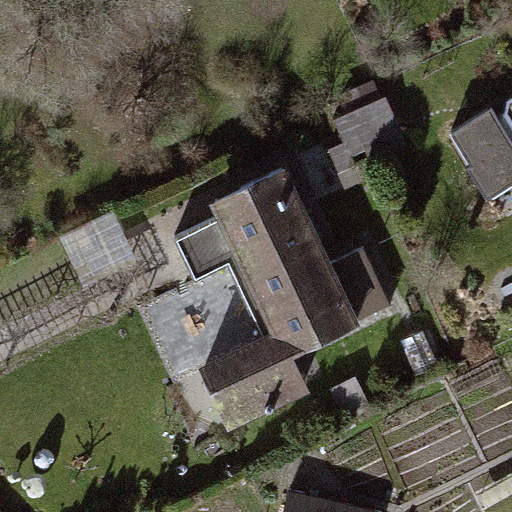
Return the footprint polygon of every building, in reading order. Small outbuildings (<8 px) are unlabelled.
[(511,94),(508,96),(509,117),(502,119),(492,105),(454,130),(489,195),(511,182),(511,94)] [(393,99),(344,116),(359,159),(408,142),(393,99)] [(291,163),(208,201),(214,214),(178,233),(197,275),(234,256),(270,334),(205,364),(233,423),(317,383),(303,353),(396,308),(366,244),(336,257),(291,163)] [(118,216),(70,235),(88,279),(135,260),(118,216)] [(378,511),(287,491),(282,511),(378,511)]
